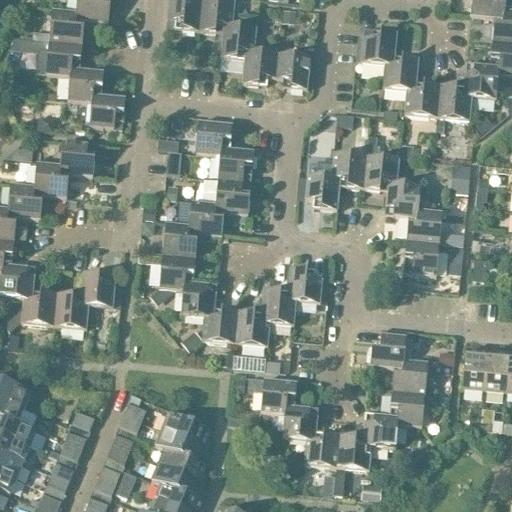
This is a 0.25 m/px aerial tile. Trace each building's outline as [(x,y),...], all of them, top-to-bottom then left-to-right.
[(107,30),(109,5),(100,4),(100,0),(76,0),(75,17),(74,26),(83,27),(83,28),(107,30)] [(311,0),(311,10),(319,11),(319,0),(311,0)] [(471,0),(470,22),(493,24),(502,24),(503,16),(504,0),(471,0)] [(197,37),(200,4),(168,1),(166,26),(165,34),(173,34),(173,35),(197,37)] [(231,32),(234,7),(200,4),(197,37),(221,39),(222,39),(223,32),(231,32)] [(32,36),(31,45),(48,47),(48,48),(81,51),(83,28),(83,27),(74,26),(75,17),(51,15),(49,38),(32,36)] [(282,15),(281,28),(293,28),(294,16),(282,15)] [(511,16),(503,16),(502,24),(493,24),(491,48),(511,49),(511,16)] [(253,58),(253,57),(255,34),(231,32),(223,32),(222,39),(221,39),(219,63),(243,65),(244,65),(244,57),(253,58)] [(360,68),(384,70),(384,69),(392,70),(393,62),(396,38),(371,36),(363,35),(363,43),(362,43),(360,68)] [(78,74),(81,51),(48,48),(44,81),(68,83),(69,83),(70,74),(78,75),(78,74)] [(511,82),(511,49),(491,48),(489,72),(498,73),(497,81),(511,82)] [(273,84),(276,59),(253,57),(253,58),(244,57),(244,65),(243,65),(241,89),(265,92),(266,83),(273,84)] [(306,95),(309,63),(276,59),(273,84),(282,85),(281,93),(306,95)] [(416,88),(417,73),(418,65),(393,62),(392,70),(384,69),(384,70),(381,94),(405,96),(406,95),(414,96),(415,88),(416,88)] [(495,105),(497,81),(498,73),(489,72),(465,69),(463,93),(463,101),(471,102),(495,105)] [(100,100),(102,77),(78,74),(78,75),(70,74),(69,83),(68,83),(66,107),(90,109),(91,109),(92,100),(100,100)] [(436,123),(439,91),(416,88),(415,88),(414,96),(406,95),(405,96),(403,120),(436,123)] [(469,127),(471,102),(463,101),(463,93),(439,91),(436,123),(469,127)] [(12,92),(11,100),(28,102),(29,94),(12,92)] [(122,128),(124,102),(100,100),(92,100),(91,109),(90,109),(88,133),(113,135),(113,127),(122,128)] [(394,125),(395,117),(383,116),(382,124),(394,125)] [(336,120),(335,131),(352,133),(352,121),(336,120)] [(485,120),(473,130),(481,139),(492,129),(485,120)] [(36,123),(35,135),(51,136),(52,129),(47,123),(36,123)] [(442,136),(443,126),(435,125),(434,136),(442,136)] [(229,154),(232,130),(199,127),(195,160),(219,162),(220,162),(221,153),(229,154)] [(396,189),(398,165),(375,162),(376,142),(367,142),(367,146),(362,195),(386,197),(387,189),(396,189)] [(362,195),(367,146),(359,145),(357,161),(332,158),(330,182),(330,183),(339,184),(338,192),(339,192),(362,195)] [(92,183),(94,157),(86,156),(87,148),(61,146),(59,170),(60,170),(59,180),(68,181),(92,183)] [(157,146),(157,155),(173,156),(174,147),(157,146)] [(439,147),(433,154),(442,162),(448,155),(439,147)] [(401,150),(400,163),(411,164),(412,151),(401,150)] [(250,181),(253,156),(229,154),(221,153),(220,162),(219,162),(217,186),(249,189),(250,181)] [(167,158),(166,171),(178,172),(179,159),(167,158)] [(2,165),(1,175),(9,176),(10,165),(2,165)] [(66,205),(68,181),(59,180),(60,170),(59,170),(35,168),(33,192),(32,201),(42,202),(42,203),(66,205)] [(336,216),(339,192),(338,192),(339,184),(330,183),(330,182),(301,179),(298,212),(312,213),(311,214),(336,216)] [(249,197),(249,189),(217,186),(215,208),(215,209),(214,218),(223,218),(223,219),(247,221),(249,197)] [(418,215),(420,191),(396,189),(387,189),(386,197),(383,221),(407,223),(417,224),(417,215),(418,215)] [(39,227),(42,203),(42,202),(32,201),(33,192),(9,190),(7,213),(6,223),(16,224),(15,224),(39,227)] [(167,191),(166,205),(175,206),(176,192),(167,191)] [(220,243),(223,219),(223,218),(214,218),(215,209),(215,208),(191,206),(188,231),(189,231),(188,240),(197,240),(197,241),(220,243)] [(0,245),(13,247),(15,224),(16,224),(6,223),(7,213),(0,212),(0,245)] [(142,212),(141,224),(153,225),(154,213),(142,212)] [(442,217),(418,215),(417,215),(417,224),(407,223),(405,247),(438,250),(442,217)] [(141,226),(140,238),(145,239),(151,233),(152,227),(141,226)] [(195,264),(197,241),(197,240),(188,240),(189,231),(188,231),(165,228),(162,261),(195,264)] [(480,257),(481,245),(471,244),(470,256),(480,257)] [(11,271),(13,247),(0,245),(0,278),(1,279),(2,270),(11,271)] [(435,283),(438,250),(405,247),(402,279),(435,283)] [(451,252),(450,262),(459,262),(460,252),(451,252)] [(192,288),(195,264),(162,261),(158,294),(182,296),(183,296),(184,287),(192,288)] [(483,286),(486,265),(473,264),(471,285),(483,286)] [(33,297),(35,273),(11,271),(2,270),(1,279),(0,278),(0,302),(23,305),(23,304),(32,305),(32,297),(33,297)] [(497,285),(498,273),(489,272),(488,284),(497,285)] [(287,297),(288,297),(287,306),(296,307),(296,308),(326,311),(329,285),(314,284),(314,275),(289,273),(287,297)] [(112,314),(114,288),(106,288),(107,280),(82,277),(79,301),(80,302),(79,310),(88,311),(112,314)] [(214,314),(215,299),(216,290),(192,288),(184,287),(183,296),(182,296),(180,320),(204,322),(212,322),(213,314),(214,314)] [(294,331),(296,308),(296,307),(287,306),(288,297),(287,297),(263,295),(261,318),(260,328),(269,328),(269,329),(294,331)] [(56,299),(33,297),(32,297),(32,305),(23,304),(23,305),(21,329),(53,332),(56,299)] [(86,335),(88,311),(79,310),(80,302),(79,301),(56,299),(53,332),(86,335)] [(234,349),(237,316),(214,314),(213,314),(212,322),(204,322),(201,346),(234,349)] [(267,353),(269,329),(269,328),(260,328),(261,318),(237,316),(234,349),(267,353)] [(193,337),(181,347),(189,357),(201,347),(193,337)] [(403,365),(406,342),(381,339),(380,347),(372,347),(369,371),(393,374),(393,373),(402,374),(403,365)] [(440,356),(439,368),(453,369),(454,357),(440,356)] [(483,395),(487,358),(465,356),(461,393),(483,395)] [(505,397),(509,360),(487,358),(483,395),(505,397)] [(222,360),(221,372),(231,373),(232,361),(222,360)] [(428,368),(403,365),(402,374),(393,373),(393,374),(391,397),(424,400),(434,401),(435,391),(425,390),(428,368)] [(266,367),(265,377),(278,378),(279,368),(266,367)] [(294,412),(296,388),(296,387),(263,384),(260,417),(284,420),(285,411),(294,412)] [(0,404),(24,414),(31,398),(0,385),(0,404)] [(233,385),(232,397),(243,398),(244,386),(233,385)] [(421,433),(424,400),(391,397),(389,421),(388,421),(397,422),(396,431),(397,431),(421,433)] [(138,413),(141,403),(131,399),(128,409),(138,413)] [(437,401),(437,408),(442,414),(448,415),(449,402),(437,401)] [(24,414),(0,404),(0,422),(18,429),(18,428),(24,414)] [(315,438),(317,422),(318,414),(294,412),(285,411),(284,420),(281,444),(305,446),(305,445),(314,446),(315,438)] [(201,442),(205,433),(168,419),(162,435),(207,453),(210,445),(201,442)] [(395,455),(397,431),(396,431),(397,422),(388,421),(389,421),(364,419),(362,442),(363,442),(362,451),(371,452),(395,455)] [(59,421),(56,428),(64,432),(67,424),(59,421)] [(0,440),(29,452),(36,436),(18,428),(18,429),(0,422),(0,440)] [(480,435),(481,425),(469,424),(468,434),(480,435)] [(491,436),(492,427),(481,425),(480,435),(491,436)] [(77,440),(81,431),(71,427),(68,436),(77,440)] [(511,438),(511,428),(502,427),(501,437),(511,438)] [(125,444),(129,434),(119,430),(115,440),(125,444)] [(87,444),(90,435),(81,431),(77,440),(87,444)] [(134,447),(138,438),(129,434),(125,444),(134,447)] [(207,453),(162,435),(155,451),(164,455),(164,454),(192,465),(195,457),(204,461),(207,453)] [(338,440),(315,438),(314,446),(305,445),(305,446),(303,470),(335,473),(338,440)] [(29,452),(0,440),(0,458),(23,467),(29,452)] [(369,476),(371,452),(362,451),(363,442),(362,442),(338,440),(335,473),(369,476)] [(417,452),(410,457),(416,465),(423,459),(417,452)] [(197,477),(201,468),(192,465),(164,454),(164,455),(158,470),(203,488),(206,480),(197,477)] [(0,476),(16,483),(23,467),(0,458),(0,476)] [(65,470),(68,462),(59,458),(56,467),(65,470)] [(75,474),(78,466),(68,462),(65,470),(75,474)] [(112,475),(116,466),(106,462),(103,471),(112,475)] [(122,479),(125,470),(116,466),(112,475),(122,479)] [(203,488),(158,470),(152,486),(188,500),(189,499),(192,492),(200,496),(203,488)] [(16,483),(0,476),(0,495),(1,495),(0,496),(10,500),(16,483)] [(332,502),(335,480),(325,479),(322,501),(332,502)] [(194,511),(198,503),(189,499),(188,500),(152,486),(152,487),(161,490),(155,505),(171,511),(194,511)] [(52,502),(56,493),(46,490),(43,498),(52,502)] [(361,490),(360,506),(380,508),(381,491),(361,490)] [(62,506),(65,497),(56,493),(52,502),(62,506)] [(100,507),(104,497),(94,494),(90,503),(100,507)] [(334,494),(333,502),(343,503),(343,495),(334,494)] [(109,510),(113,501),(104,497),(100,507),(109,510)]
